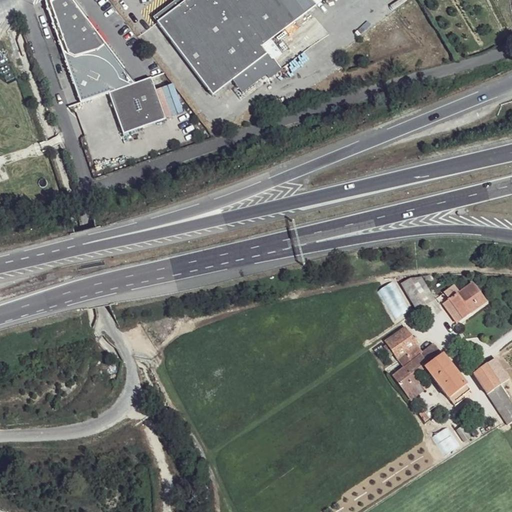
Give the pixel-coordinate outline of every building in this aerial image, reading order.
[(271,40),(285,29),(317,5),(313,0),(185,0),(158,21),(213,94),(234,78),(267,53),(273,60),(274,60),(277,58),(282,54),(276,46),(271,40)] [(285,29),(271,40),(276,46),(289,34),(285,29)] [(76,58),(64,53),(82,103),(111,95),(125,135),(167,122),(153,79),(136,86),(123,80),(119,72),(114,66),(109,61),(99,56),(91,56),(81,56),(76,58)] [(267,53),(234,78),(244,91),(268,73),(271,77),(281,69),(274,60),(273,60),(267,53)] [(284,67),(277,58),(274,60),(281,69),(284,67)] [(61,86),(67,106),(78,103),(72,83),(61,86)] [(401,282),(413,309),(432,301),(420,274),(401,282)] [(460,293),(450,300),(462,318),(486,301),(473,284),(460,293)] [(454,285),(444,293),(450,300),(460,293),(454,285)] [(406,328),(384,343),(397,360),(418,346),(406,328)] [(403,368),(392,376),(405,393),(418,383),(411,374),(422,365),(449,401),(451,399),(464,389),(467,387),(434,345),(423,353),(403,368)] [(418,346),(397,360),(403,368),(423,353),(418,346)] [(494,359),(486,365),(501,386),(509,380),(494,359)] [(486,365),(472,375),(487,395),(501,386),(486,365)] [(487,395),(506,422),(507,425),(511,420),(511,402),(501,386),(487,395)] [(464,389),(451,399),(453,403),(467,393),(464,389)]
